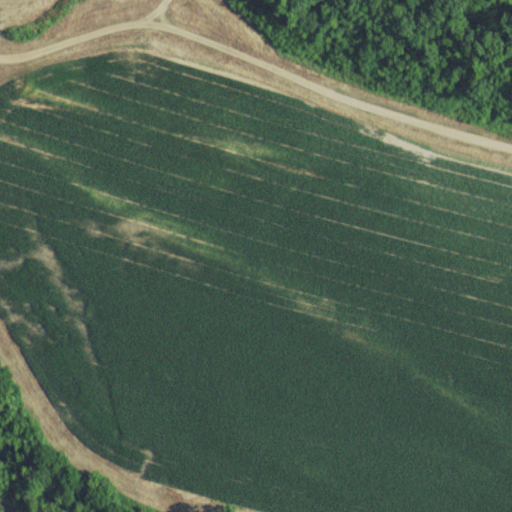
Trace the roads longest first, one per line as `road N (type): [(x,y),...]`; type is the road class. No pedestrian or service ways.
road 1 (residential): [(152,15),(349,100),(511,146)]
road 2 (residential): [(163,0),(152,15),(57,46),(0,53)]
